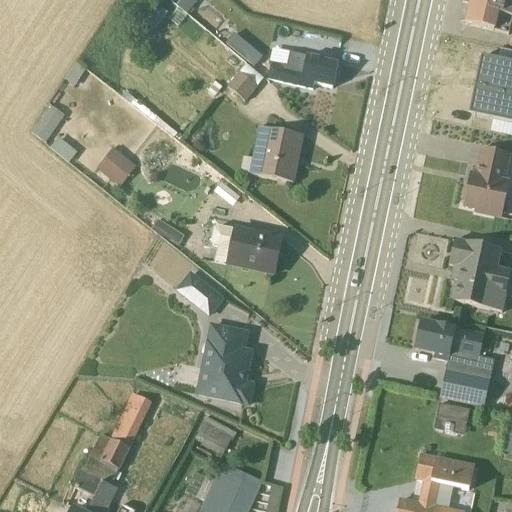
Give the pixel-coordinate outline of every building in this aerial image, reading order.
[(511,3),(497,0),(469,0),(463,27),(507,37),(511,14),(511,3)] [(268,70),(265,82),(311,93),(312,87),(331,91),(336,67),(288,56),(287,62),(283,62),(282,66),(270,64),(268,70)] [(511,67),(479,60),(469,108),(473,110),(471,119),(511,127),(511,67)] [(261,82),(244,68),(225,90),(243,106),(244,106),(255,92),(254,91),(261,82)] [(50,107),(30,134),(44,145),(64,118),(50,107)] [(301,140),(257,131),(247,177),(291,187),(301,140)] [(112,150),(96,170),(120,189),(136,169),(112,150)] [(509,159),(480,153),(472,187),(467,187),(465,194),(463,194),(460,205),(463,206),(462,210),(474,213),(474,216),(499,221),(506,186),(504,185),(509,159)] [(220,187),(212,196),(231,211),(238,201),(220,187)] [(159,225),(151,235),(171,250),(181,238),(159,225)] [(279,243),(215,230),(212,233),(209,246),(211,250),(216,251),(213,266),(272,278),(279,243)] [(500,254),(452,243),(447,268),(452,269),(451,273),(456,275),(449,305),(501,316),(509,274),(496,270),(500,254)] [(189,276),(173,295),(207,323),(223,304),(189,276)] [(446,366),(438,403),(459,407),(483,407),(492,364),(478,361),(482,339),(419,325),(413,352),(432,357),(431,363),(446,366)] [(245,338),(208,330),(204,348),(201,348),(200,358),(202,358),(193,398),(246,409),(250,389),(243,387),(249,357),(241,355),(245,338)] [(128,453),(150,407),(130,397),(108,442),(99,438),(73,492),(82,497),(79,503),(89,508),(86,511),(73,511),(72,511),(71,511),(127,511),(119,508),(116,511),(111,511),(114,507),(110,504),(116,493),(110,490),(117,474),(128,453)] [(511,402),(500,455),(511,457),(511,402)] [(231,443),(235,437),(204,421),(200,427),(201,428),(193,443),(221,458),(229,443),(231,443)] [(468,495),(474,471),(419,460),(414,483),(423,485),(418,508),(398,504),(396,511),(446,511),(451,492),(468,495)] [(209,481),(193,474),(183,496),(190,500),(187,508),(195,511),(247,511),(259,485),(220,466),(211,484),(209,483),(209,481)] [(275,511),(279,493),(270,491),(265,511),(275,511)]
